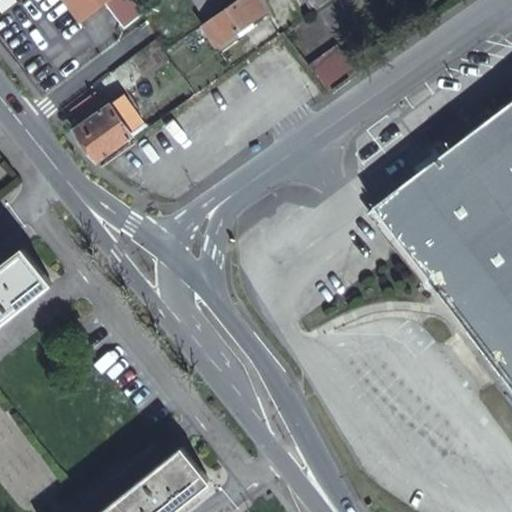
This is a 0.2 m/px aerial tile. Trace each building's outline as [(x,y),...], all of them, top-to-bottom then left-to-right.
[(52,0),(19,0),(18,1),(49,42),(55,50),(74,36),(68,28),(72,25),(52,0)] [(96,0),(114,23),(138,6),(133,0),(96,0)] [(200,0),(214,18),(235,2),(234,0),(200,0)] [(249,21),(265,9),(257,0),(238,0),(235,2),(214,18),(204,25),(218,44),(239,29),(241,32),(252,24),(249,21)] [(304,0),(312,11),(328,0),(304,0)] [(310,64),(330,92),(356,72),(336,45),(310,64)] [(140,72),(121,86),(129,97),(148,82),(140,72)] [(73,130),(98,164),(132,138),(107,104),(80,125),(73,130)] [(511,104),(378,206),(511,381),(511,104)] [(0,325),(53,282),(26,249),(0,270),(0,325)] [(166,511),(210,477),(183,444),(99,511),(166,511)]
